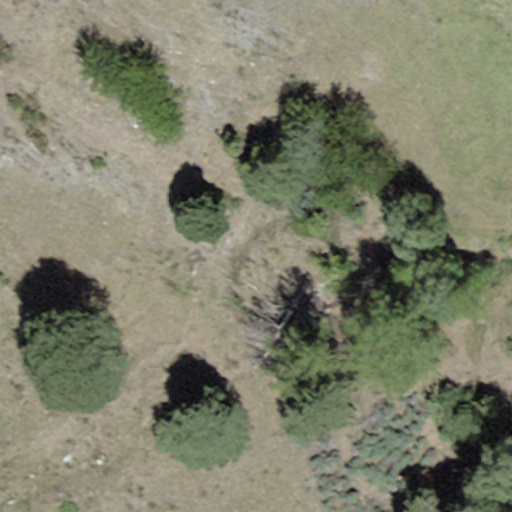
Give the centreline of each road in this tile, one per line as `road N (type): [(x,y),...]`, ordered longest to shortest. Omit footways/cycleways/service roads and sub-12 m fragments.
road 1 (motorway): [(359,0),(0,363)]
road 2 (motorway): [(277,511),(511,274)]
